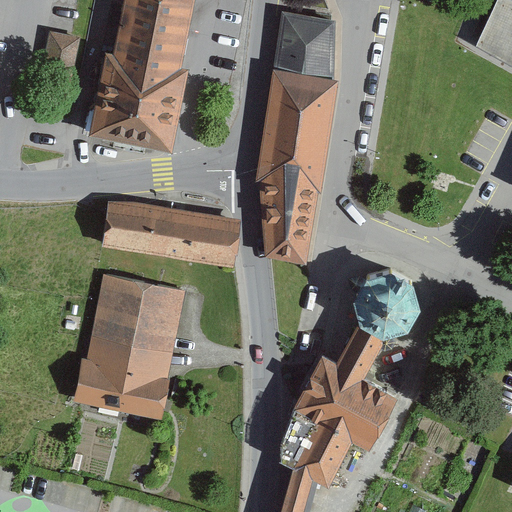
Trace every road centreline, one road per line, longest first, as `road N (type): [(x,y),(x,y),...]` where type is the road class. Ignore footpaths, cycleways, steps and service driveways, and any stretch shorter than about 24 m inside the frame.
road 1 (unclassified): [(246,178),(268,411),(262,511)]
road 2 (unclassified): [(0,185),(246,178)]
road 3 (unclassified): [(269,0),(246,178)]
